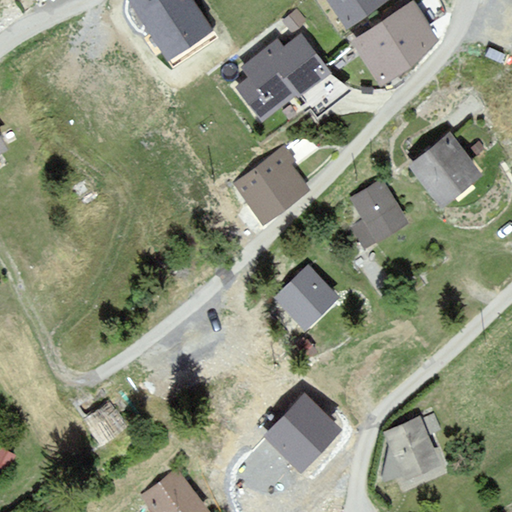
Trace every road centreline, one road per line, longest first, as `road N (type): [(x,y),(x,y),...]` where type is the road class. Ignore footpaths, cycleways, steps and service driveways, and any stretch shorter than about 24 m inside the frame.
road 1 (residential): [(470,0),(434,65),(231,270),(100,375)]
road 2 (residential): [(511,288),(379,412),(368,429),(352,511)]
